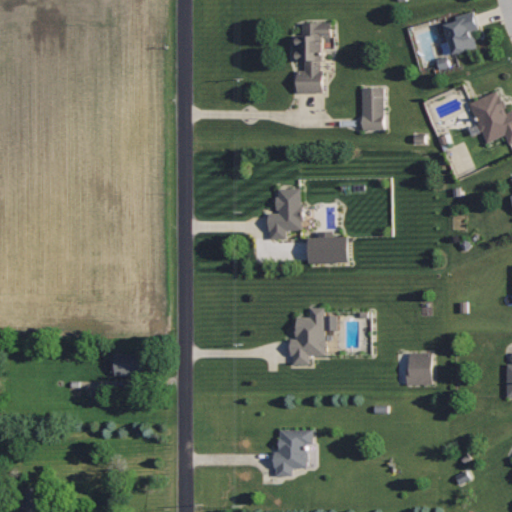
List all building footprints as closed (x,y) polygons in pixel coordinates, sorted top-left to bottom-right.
[(476,8),(456,14),(457,19),(446,23),(455,52),(477,45),(475,38),(485,35),(476,8)] [(334,21),(304,21),(304,34),(295,34),(295,60),(307,60),(307,69),(299,69),(299,91),(326,91),(326,70),(322,70),(322,59),(327,59),(327,47),(334,47),(334,21)] [(387,88),(365,89),(365,131),(388,131),(387,88)] [(499,89),(471,101),(480,122),(479,125),(481,129),(484,130),(489,140),(507,132),(511,142),(511,141),(511,109),(508,111),(507,108),(509,107),(507,101),(506,101),(502,93),(501,94),(499,89)] [(303,186),(279,187),(280,195),(278,195),(278,209),(281,209),(281,211),(270,212),(271,238),(288,237),(288,228),(304,228),(304,220),(306,220),(305,204),(303,204),(303,186)] [(353,263),(352,238),(336,238),(336,233),(322,233),(322,239),(313,239),(313,264),(353,263)] [(328,305),(311,305),(311,314),(298,314),(298,337),(293,337),(293,354),(296,354),(296,361),(311,361),(311,354),(328,354),(328,305)] [(412,384),(436,383),(435,351),(411,352),(412,384)] [(113,355),(114,376),(149,375),(148,354),(113,355)] [(316,428),(281,428),(282,450),(276,450),(277,466),(279,466),(279,473),(294,472),(294,466),(309,466),(309,458),(311,457),(311,452),(309,451),(309,443),(316,443),(316,428)] [(22,511),(45,511),(45,488),(22,488),(22,511)]
